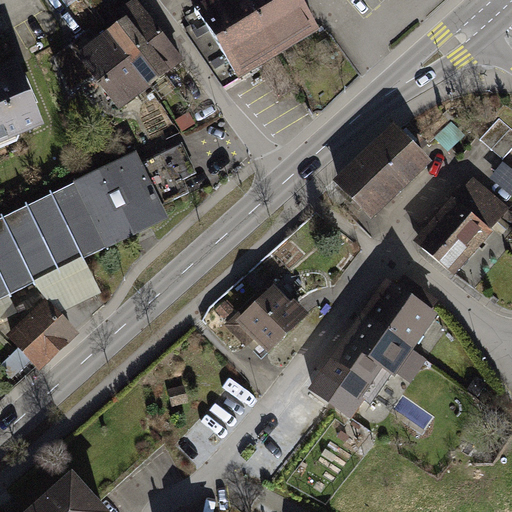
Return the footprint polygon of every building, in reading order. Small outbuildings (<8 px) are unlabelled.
[(244,0),(212,0),(195,11),(243,86),(283,60),(244,0)] [(300,0),(244,0),(283,60),(323,34),(300,0)] [(170,77),(186,64),(137,1),(121,14),(127,21),(170,77)] [(170,77),(127,21),(109,35),(153,91),(170,77)] [(153,91),(109,35),(97,45),(89,36),(58,61),(71,98),(93,81),(120,116),(153,91)] [(0,143),(41,126),(17,69),(0,76),(0,143)] [(395,127),(337,181),(370,217),(428,162),(395,127)] [(135,152),(72,183),(103,246),(169,216),(163,203),(187,191),(181,180),(195,173),(181,144),(141,163),(135,152)] [(511,191),(511,173),(499,167),(492,182),(511,191)] [(511,209),(472,177),(417,244),(458,277),(511,211),(511,209)] [(0,295),(35,278),(44,296),(46,294),(60,310),(100,291),(83,256),(103,246),(72,183),(0,217),(0,295)] [(399,289),(387,281),(362,317),(422,359),(449,322),(439,315),(445,306),(406,278),(399,289)] [(273,286),(234,325),(265,356),(304,317),(273,286)] [(60,310),(46,294),(44,296),(7,329),(38,363),(77,328),(60,310)] [(422,359),(362,317),(321,376),(374,413),(389,391),(396,396),(422,359)] [(105,511),(72,475),(31,511),(105,511)]
